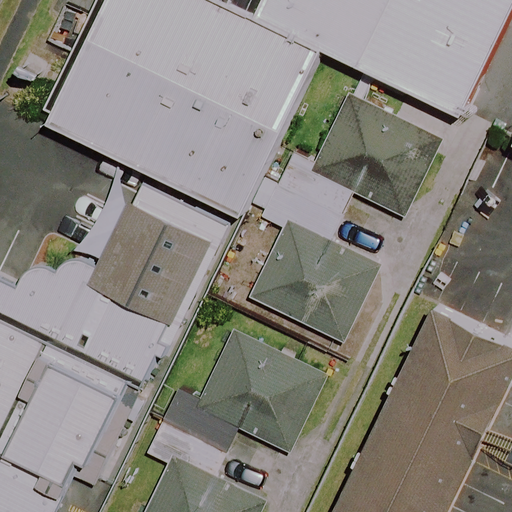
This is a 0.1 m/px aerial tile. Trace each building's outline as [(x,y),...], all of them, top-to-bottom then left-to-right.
[(511,92),(511,0),(312,0),(300,30),(233,0),(153,0),(93,135),(292,224),(369,53),(503,113),(511,92)] [(0,511),(126,511),(256,224),(175,194),(142,201),(93,277),(6,289),(0,303),(0,511)] [(410,256),(315,213),(266,322),(361,365),(410,256)] [(468,511),(511,415),(511,318),(463,297),(366,511),(468,511)] [(344,371),(265,335),(229,416),(308,452),(344,371)] [(272,511),(278,499),(189,460),(165,511),(272,511)]
